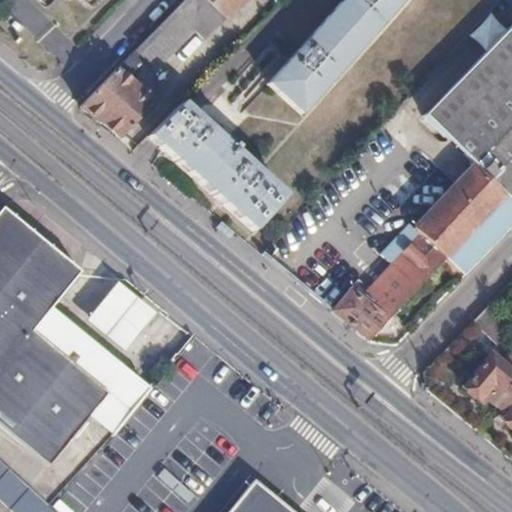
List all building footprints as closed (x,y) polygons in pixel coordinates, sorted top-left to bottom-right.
[(81,106),(120,139),(155,103),(135,84),(193,26),(206,38),(243,0),(184,0),(183,2),(81,106)] [(343,0),(268,84),(301,115),(403,0),(343,0)] [(511,28),(425,116),(511,202),(511,28)] [(180,104),(146,139),(159,150),(191,114),(180,104)] [(191,114),(159,150),(253,232),(284,197),(191,114)] [(418,150),(438,169),(453,151),(434,131),(418,150)] [(438,169),(454,184),(470,167),(453,151),(438,169)] [(349,288),(330,312),(368,342),(395,346),(407,334),(469,269),(511,225),(511,206),(470,167),(454,184),(412,231),(406,226),(377,257),(389,268),(360,297),(349,288)] [(0,423),(62,475),(189,332),(5,194),(0,199),(0,423)] [(458,392),(511,432),(511,358),(510,357),(506,363),(489,351),(458,392)] [(0,501),(11,511),(53,511),(47,506),(46,505),(26,486),(0,462),(0,501)] [(292,511),(290,510),(288,511),(275,511),(253,493),(237,511),(292,511)]
